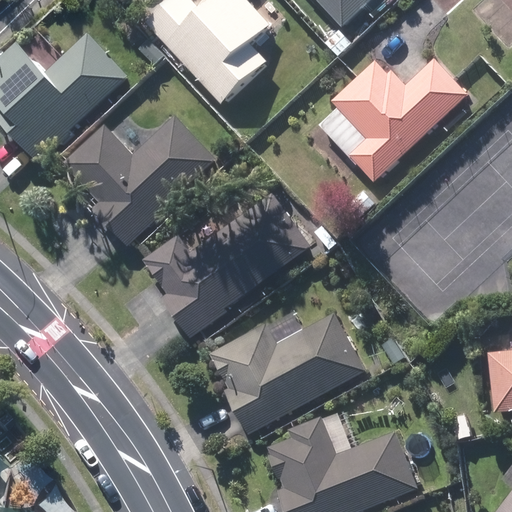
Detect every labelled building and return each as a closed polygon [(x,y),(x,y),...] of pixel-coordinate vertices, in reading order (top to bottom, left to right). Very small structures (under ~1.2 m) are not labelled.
[(277,28),(250,0),(210,0),(212,2),(204,10),(195,0),(180,0),(170,10),(154,24),(228,105),(273,63),(257,46),(277,28)] [(322,0),(350,29),(381,0),(322,0)] [(29,146),(47,165),(78,136),(76,133),(135,78),(96,35),(72,58),(44,28),(0,68),(0,95),(32,130),(22,138),(29,146)] [(146,49),(161,65),(168,58),(153,43),(146,49)] [(358,157),(382,183),(475,96),(442,62),(421,81),(412,89),(397,74),(394,77),(382,64),(341,102),(376,140),(358,157)] [(118,228),(135,246),(168,216),(166,213),(222,161),(182,118),(139,158),(111,128),(72,166),(108,204),(102,211),(118,228)] [(354,208),(366,219),(380,205),(369,193),(354,208)] [(183,317),(198,339),(233,314),(230,311),(317,248),(279,196),(197,256),(184,238),(151,263),(175,296),(170,300),(183,317)] [(326,240),(334,249),(340,244),(332,235),(326,240)] [(244,415),(255,435),(371,372),(341,316),(311,333),(301,315),(275,329),(273,326),(219,356),(238,390),(232,393),(244,415)] [(388,347),(400,365),(409,359),(396,341),(388,347)] [(511,353),(495,356),(500,415),(511,413),(511,353)] [(455,422),(461,441),(476,437),(471,417),(455,422)] [(293,511),(367,511),(423,489),(401,434),(343,457),(328,420),(297,432),(301,441),(277,450),(280,458),(277,459),(286,481),(289,480),(293,490),(286,494),(293,511)] [(490,438),(490,452),(501,451),(500,437),(490,438)] [(511,511),(511,502),(503,511),(511,511)]
